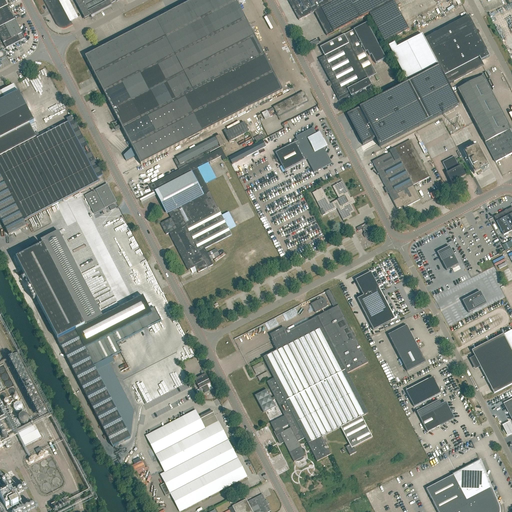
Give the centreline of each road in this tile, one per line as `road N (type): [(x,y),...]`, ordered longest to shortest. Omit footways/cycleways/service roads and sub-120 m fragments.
road 1 (tertiary): [(203,343),(52,49)]
road 2 (tertiary): [(399,238),(270,0)]
road 3 (unclassified): [(511,459),(399,238)]
road 4 (unclassified): [(203,343),(399,238)]
road 5 (tertiary): [(291,511),(203,343)]
road 6 (unknown): [(69,511),(77,501),(72,484),(0,345)]
road 7 (tertiary): [(399,238),(511,188)]
